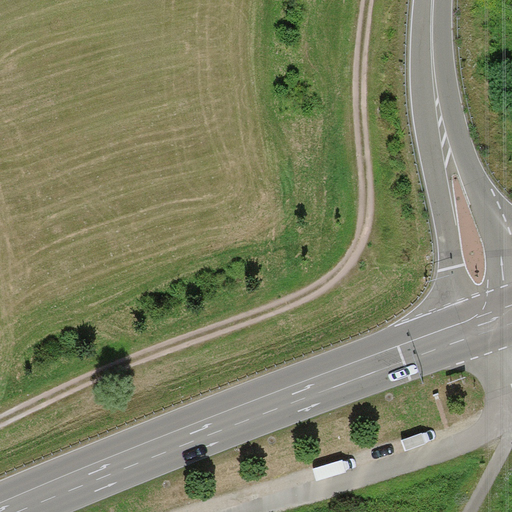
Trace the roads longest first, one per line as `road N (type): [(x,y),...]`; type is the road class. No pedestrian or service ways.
road 1 (track): [(0,422),(299,296),(332,271),(364,228),(358,109),(367,0)]
road 2 (primary): [(0,505),(492,320)]
road 3 (motorway): [(424,0),(426,117),(451,269),(462,299),(492,320)]
road 4 (motorway): [(481,190),(453,127),(442,0)]
road 5 (motorway): [(492,320),(503,286),(481,190)]
